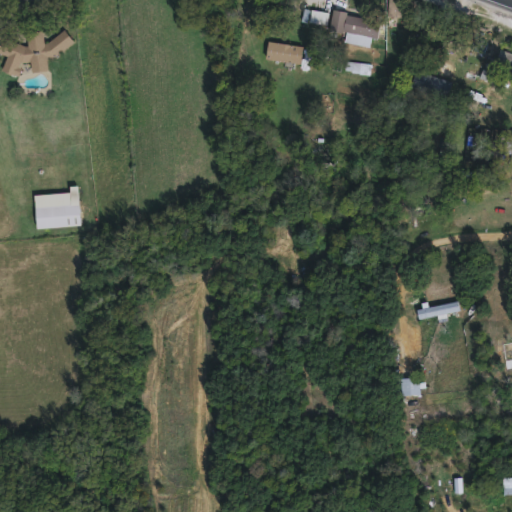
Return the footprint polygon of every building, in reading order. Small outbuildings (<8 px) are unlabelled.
[(407,0),(407,17),(388,17),(388,0),(407,0)] [(347,13),(363,17),(364,12),(382,16),(376,42),(342,35),(347,13)] [(0,35),(26,43),(30,29),(44,33),(43,39),(53,42),(56,30),(68,34),(61,59),(50,56),(45,72),(31,68),(33,62),(23,60),(19,75),(3,70),(7,54),(0,52),(0,35)] [(301,63),(266,57),(269,40),(304,45),(301,63)] [(482,78),(489,54),(496,56),(499,48),(511,52),(511,76),(495,71),(492,81),(482,78)] [(451,79),(447,96),(410,88),(414,71),(451,79)] [(79,185),(81,224),(36,228),(34,194),(70,191),(70,186),(79,185)] [(417,309),(457,299),(459,309),(419,319),(417,309)] [(503,339),(511,339),(511,366),(503,366),(503,339)] [(420,377),(420,394),(401,394),(401,377),(420,377)] [(511,476),(511,485),(502,485),(502,476),(511,476)]
